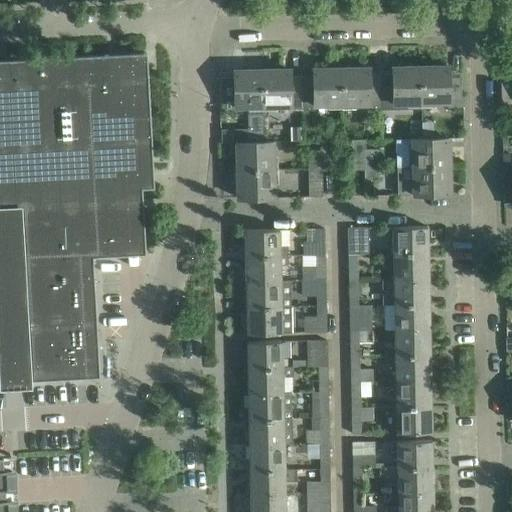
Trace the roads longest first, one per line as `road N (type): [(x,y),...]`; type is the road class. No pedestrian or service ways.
road 1 (residential): [(195,26),(187,214),(94,511)]
road 2 (residential): [(480,24),(195,26)]
road 3 (residential): [(484,243),(480,24)]
road 4 (residential): [(489,459),(484,243)]
road 5 (residential): [(0,29),(195,26)]
